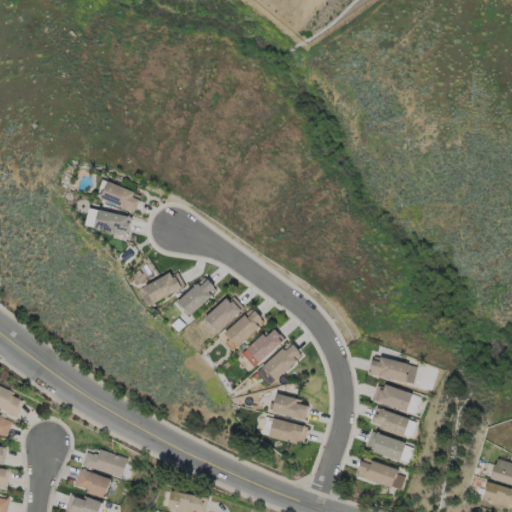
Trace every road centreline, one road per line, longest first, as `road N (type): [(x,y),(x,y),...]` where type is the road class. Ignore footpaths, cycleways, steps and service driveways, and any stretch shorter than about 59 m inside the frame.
road 1 (residential): [(314,509),(343,401),(317,321),(171,220)]
road 2 (residential): [(0,337),(141,432),(324,511)]
